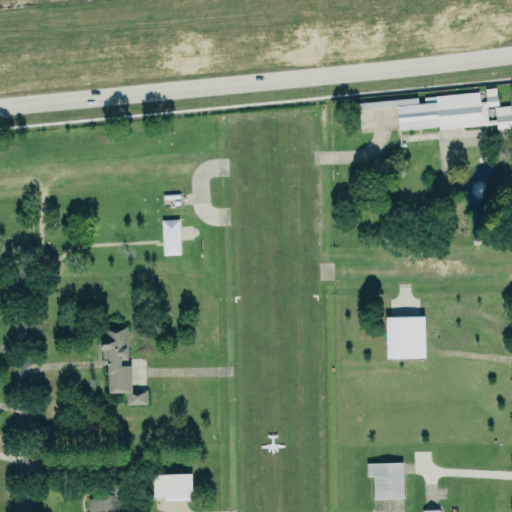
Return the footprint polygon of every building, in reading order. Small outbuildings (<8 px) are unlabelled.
[(495,128),(511,127),(510,105),(494,106),(495,128)] [(178,218),(161,219),(162,254),(179,253),(178,218)] [(423,315),(384,316),(385,357),(424,357),(423,315)] [(105,392),(125,391),(126,404),(146,403),(146,389),(130,389),(130,362),(127,362),(126,325),(103,326),(105,392)] [(401,462),(366,462),(366,475),(372,475),(372,498),(402,497),(401,462)] [(191,472),(152,473),(152,496),(191,496),(191,472)] [(87,511),(116,511),(118,487),(93,487),(92,497),(88,496),(87,511)]
